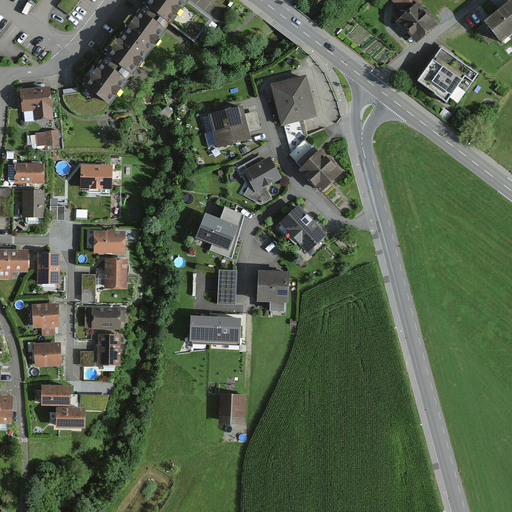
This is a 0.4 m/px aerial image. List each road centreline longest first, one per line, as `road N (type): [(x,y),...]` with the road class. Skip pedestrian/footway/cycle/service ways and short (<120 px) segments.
road 1 (tertiary): [(381,216),(460,511)]
road 2 (residential): [(71,380),(72,251),(49,239),(0,241)]
road 3 (residential): [(0,313),(14,350),(22,511)]
road 4 (residential): [(263,94),(279,156),(301,186),(347,225),(381,216)]
road 5 (primary): [(511,191),(390,99)]
road 6 (primary): [(372,85),(259,0)]
road 7 (unclassified): [(372,85),(480,0)]
road 8 (residential): [(110,0),(59,65),(6,72)]
